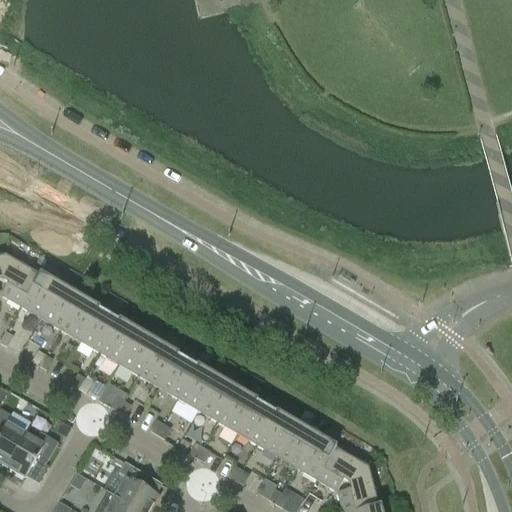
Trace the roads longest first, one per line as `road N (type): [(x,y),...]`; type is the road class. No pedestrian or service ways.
road 1 (tertiary): [(416,368),(33,146)]
road 2 (tertiary): [(416,368),(488,471),(503,511)]
road 3 (tertiary): [(511,466),(462,393),(416,368)]
road 4 (residential): [(204,478),(95,415)]
road 5 (residential): [(416,368),(443,331),(511,292)]
